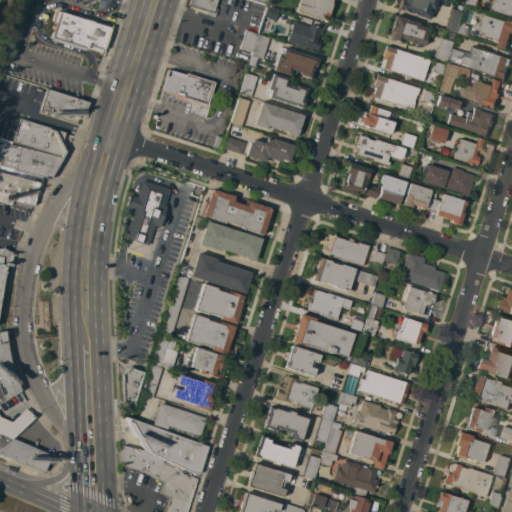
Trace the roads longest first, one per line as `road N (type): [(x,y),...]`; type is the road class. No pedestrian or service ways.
road 1 (residential): [(371,0),(205,511)]
road 2 (residential): [(511,266),(113,139)]
road 3 (residential): [(511,162),(399,511)]
road 4 (residential): [(113,139),(46,217),(22,295),(33,376),(64,427),(93,455)]
road 5 (primary): [(88,343),(88,230),(113,139)]
road 6 (primary): [(113,139),(155,0)]
